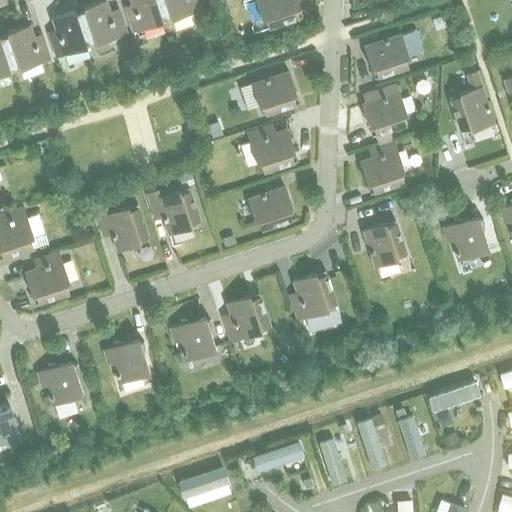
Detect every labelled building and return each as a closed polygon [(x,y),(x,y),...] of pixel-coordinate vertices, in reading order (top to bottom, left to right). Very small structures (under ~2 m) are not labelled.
[(88,25),(79,28),(85,47),(117,36),(125,34),(119,17),(111,19),(104,0),(100,0),(82,6),(88,25)] [(161,22),(155,3),(163,0),(129,0),(133,12),(125,15),(131,32),(161,22)] [(163,0),(155,3),(161,22),(203,8),(200,0),(163,0)] [(254,0),(261,19),(264,18),(267,27),(301,16),(296,0),(254,0)] [(88,25),(82,6),(51,17),(57,37),(49,40),(55,57),(85,47),(79,28),(88,25)] [(12,50),(3,53),(9,72),(41,61),(49,59),(43,42),(35,44),(29,24),(6,31),(12,50)] [(0,74),(9,72),(3,53),(12,50),(6,31),(0,33),(0,74)] [(362,45),(373,77),(407,66),(404,57),(407,56),(400,33),(362,45)] [(465,73),(470,88),(448,95),(459,129),(468,126),(469,130),(492,122),(475,69),(465,73)] [(298,102),(287,70),(250,82),(257,105),(261,104),(264,113),(298,102)] [(511,74),(502,77),(511,107),(511,74)] [(364,101),(360,103),(371,135),(405,123),(402,114),(405,113),(395,82),(380,87),(361,93),(364,101)] [(216,120),(206,124),(210,136),(221,133),(216,120)] [(296,160),(285,128),(262,135),(260,127),(245,132),(255,163),(259,162),(262,171),(296,160)] [(403,171),(393,140),(379,144),(382,152),(358,160),(369,192),(403,181),(400,172),(403,171)] [(189,168),(178,171),(181,180),(192,176),(189,168)] [(187,185),(158,195),(156,188),(145,192),(151,211),(159,208),(168,234),(190,226),(189,223),(198,219),(187,185)] [(294,217),(283,185),(246,198),(253,220),(257,219),(260,228),(294,217)] [(411,194),(398,198),(403,214),(416,209),(411,194)] [(507,221),(511,236),(511,199),(509,199),(509,203),(498,207),(503,222),(507,221)] [(136,202),(106,212),(104,205),(94,209),(100,228),(108,225),(116,250),(139,243),(138,239),(147,236),(136,202)] [(0,257),(32,247),(29,238),(32,236),(22,206),(8,210),(10,218),(0,221),(0,257)] [(450,239),(457,260),(488,249),(482,231),(482,218),(478,218),(477,214),(466,218),(452,218),(452,222),(441,226),(446,240),(450,239)] [(395,255),(405,252),(393,218),(361,229),(374,266),(397,259),(395,255)] [(232,233),(221,237),(223,245),(234,242),(232,233)] [(68,292),(65,283),(68,282),(58,251),(43,256),(46,264),(23,271),(33,303),(68,292)] [(296,319),(304,317),(327,309),(326,306),(335,303),(324,269),(292,279),(298,300),(291,302),(296,319)] [(257,291),(225,301),(233,325),(225,328),(230,341),(260,331),(259,328),(269,325),(257,291)] [(181,350),(184,360),(215,350),(209,331),(209,318),(205,318),(204,314),(193,318),(179,318),(179,323),(169,326),(173,341),(177,340),(181,350)] [(107,363),(111,362),(118,382),(149,372),(143,353),(142,341),(139,341),(137,336),(126,341),(113,341),(113,345),(102,348),(107,363)] [(181,350),(172,353),(175,363),(184,360),(181,350)] [(51,404),(82,394),(76,376),(76,363),(72,363),(71,359),(60,363),(46,363),(46,367),(36,370),(41,385),(44,384),(48,395),(51,404)] [(511,384),(511,367),(499,372),(504,387),(511,384)] [(475,381),(428,397),(433,412),(480,396),(475,381)] [(51,404),(48,395),(42,397),(45,406),(51,404)] [(0,442),(5,441),(6,445),(21,440),(17,429),(21,427),(14,417),(9,405),(5,406),(3,403),(0,404),(0,442)] [(381,413),(370,416),(373,426),(384,423),(381,413)] [(412,413),(397,418),(410,459),(425,454),(412,413)] [(370,417),(355,421),(371,468),(385,463),(370,417)] [(426,424),(417,427),(420,436),(429,433),(426,424)] [(456,433),(443,436),(446,446),(458,442),(456,433)] [(331,437),(317,441),(331,485),(345,480),(331,437)] [(298,441),(251,456),(257,472),(303,457),(298,441)] [(223,466),(177,481),(183,499),(229,484),(223,466)] [(310,478),(302,481),(305,488),(313,486),(310,478)] [(511,510),(511,495),(501,492),(497,506),(511,510)] [(378,499),(368,503),(371,511),(374,511),(382,509),(378,499)] [(411,511),(411,500),(395,501),(396,511),(411,511)] [(464,511),(466,508),(450,502),(446,511),(464,511)]
